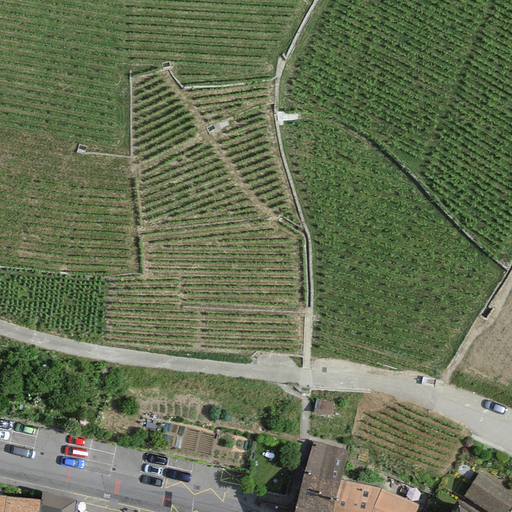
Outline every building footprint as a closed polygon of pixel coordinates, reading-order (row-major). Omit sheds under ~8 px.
[(345,450),(316,444),(297,511),(327,511),(337,479),(345,450)] [(464,496),(487,511),(506,511),(511,504),(511,488),(483,469),(464,496)] [(337,479),(327,511),(418,511),(423,505),(383,489),(337,479)] [(45,492),(43,499),(42,511),(75,511),(77,501),(45,492)] [(42,511),(43,499),(0,496),(0,511),(42,511)]
